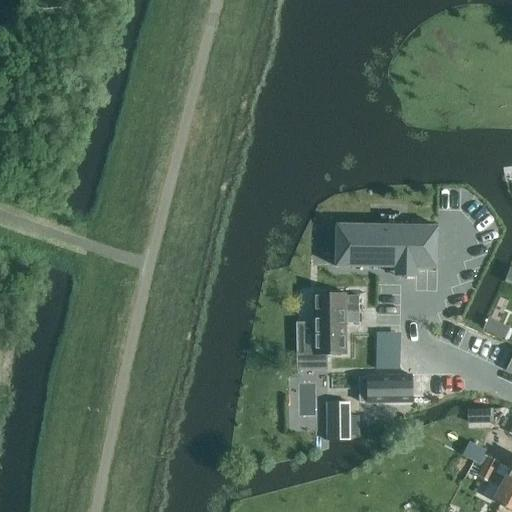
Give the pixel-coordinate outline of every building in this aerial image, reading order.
[(437,227),(337,226),(336,266),(395,267),(395,275),(415,275),(415,267),(436,268),(437,227)] [(314,294),(314,308),(314,354),(346,353),(346,322),(359,322),(359,309),(359,294),(346,294),(314,294)] [(390,399),(429,395),(427,370),(388,374),(390,399)] [(326,403),(327,440),(351,440),(350,402),(326,403)] [(479,464),(487,450),(469,441),(462,454),(479,464)] [(484,467),(511,481),(511,464),(510,469),(488,458),(484,467)] [(511,481),(484,467),(479,476),(500,488),(493,501),(511,511),(511,481)]
